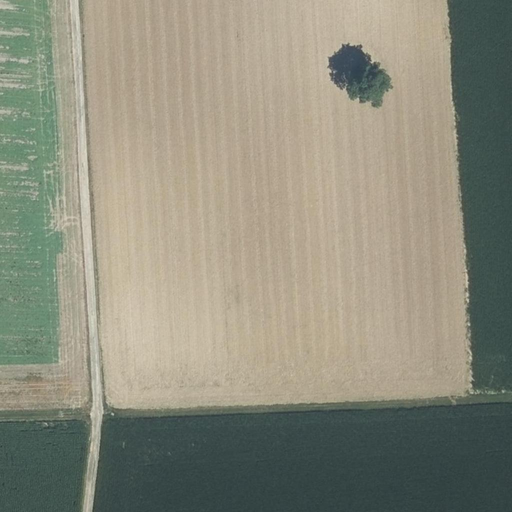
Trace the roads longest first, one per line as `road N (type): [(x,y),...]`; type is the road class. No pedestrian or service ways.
road 1 (track): [(85,511),(95,416),(73,0)]
road 2 (track): [(0,417),(511,398)]
